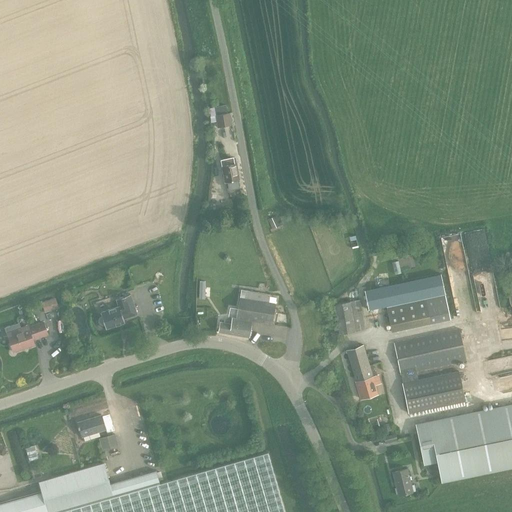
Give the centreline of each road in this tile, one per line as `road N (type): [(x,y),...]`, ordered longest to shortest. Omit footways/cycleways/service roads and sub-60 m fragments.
road 1 (unclassified): [(286,380),(294,318),(254,219),(212,0)]
road 2 (unclassified): [(0,403),(154,351),(218,341),(251,351),(286,380)]
road 3 (unclassified): [(344,511),(286,380)]
